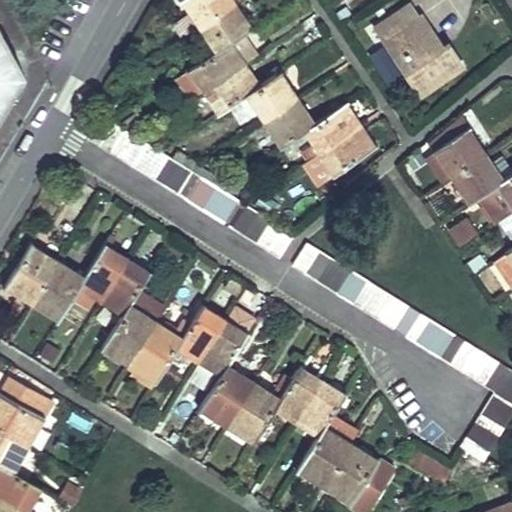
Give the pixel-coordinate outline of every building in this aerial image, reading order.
[(229,0),(182,0),(216,50),(189,69),(218,112),(246,94),(280,146),(305,129),(313,141),(303,148),(310,159),(320,152),(335,174),(373,148),(358,126),(344,103),(317,121),(312,124),(295,98),(278,72),(259,85),(230,40),(249,29),(232,3),(229,0)] [(235,0),(229,0),(232,3),(249,29),(254,25),(236,1),(235,0)] [(411,4),(376,28),(420,94),(463,66),(447,42),(442,45),(421,12),(418,15),(411,4)] [(0,28),(0,114),(6,104),(0,99),(0,87),(1,85),(13,92),(24,74),(0,28)] [(282,69),(278,72),(295,98),(312,124),(317,121),(299,96),(282,69)] [(348,100),(344,103),(358,126),(373,148),(378,146),(362,123),(348,100)] [(137,111),(122,122),(135,130),(150,119),(137,111)] [(294,232),(102,114),(88,136),(280,255),(294,232)] [(465,119),(461,122),(500,180),(511,172),(500,155),(493,161),(465,119)] [(461,122),(428,143),(432,150),(450,176),(468,202),(477,196),(494,222),(498,219),(511,209),(511,247),(507,251),(511,260),(511,172),(500,180),(461,122)] [(450,176),(432,150),(419,159),(437,185),(450,176)] [(305,216),(317,203),(304,192),(293,205),(305,216)] [(511,209),(498,219),(511,240),(511,209)] [(462,217),(443,229),(456,247),(474,235),(462,217)] [(511,414),(511,368),(307,240),(292,263),(496,390),(460,446),(483,461),(511,414)] [(85,275),(31,242),(5,282),(33,299),(59,315),(77,287),(80,282),(102,296),(124,309),(122,314),(104,343),(131,359),(157,377),(175,348),(179,342),(201,358),(223,371),(220,376),(202,405),(229,421),(255,437),(265,443),(276,424),(266,418),(272,408),(275,403),(298,418),(321,431),(318,436),(300,465),(326,482),(354,498),(351,503),(365,511),(366,511),(395,467),(352,440),(358,428),(333,413),(345,391),(301,364),(280,396),(228,364),(248,331),(204,304),(182,337),(130,302),(150,270),(106,243),(85,275)] [(511,260),(507,251),(496,259),(511,284),(511,260)] [(480,253),(466,262),(473,273),(487,265),(480,253)] [(33,299),(5,282),(2,287),(30,305),(56,319),(59,315),(33,299)] [(102,296),(80,282),(77,287),(100,301),(122,314),(124,309),(102,296)] [(201,358),(179,342),(175,348),(198,362),(220,376),(223,371),(201,358)] [(131,359),(104,343),(101,348),(127,364),(155,381),(157,377),(131,359)] [(0,511),(21,511),(24,508),(37,484),(14,472),(9,469),(23,442),(40,413),(48,399),(11,379),(3,392),(1,391),(0,393),(0,511)] [(298,418),(275,403),(272,408),(295,422),(318,436),(321,431),(298,418)] [(229,421),(202,405),(199,409),(226,426),(250,441),(255,437),(229,421)] [(46,416),(40,413),(23,442),(9,469),(14,472),(29,445),(46,416)] [(443,480),(452,466),(418,446),(410,461),(443,480)] [(326,482),(300,465),(297,470),(323,487),(351,503),(354,498),(326,482)] [(67,483),(59,497),(71,504),(79,490),(67,483)] [(43,488),(37,484),(24,508),(21,511),(28,511),(29,511),(43,488)] [(511,511),(511,501),(485,511),(511,511)]
